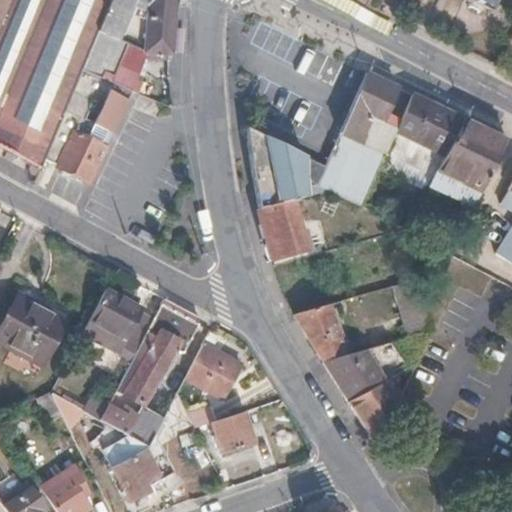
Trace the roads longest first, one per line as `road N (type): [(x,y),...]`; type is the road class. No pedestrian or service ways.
road 1 (residential): [(212,0),(207,122),(218,216),(252,314)]
road 2 (residential): [(252,314),(218,304),(0,190)]
road 3 (tertiary): [(309,0),(511,104)]
road 4 (residential): [(252,314),(346,470)]
road 5 (residential): [(219,511),(346,470)]
